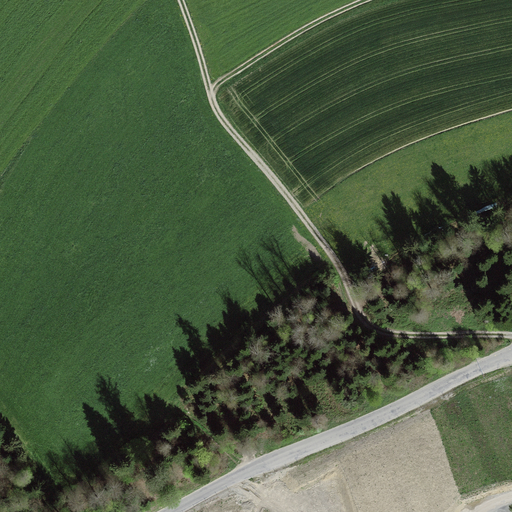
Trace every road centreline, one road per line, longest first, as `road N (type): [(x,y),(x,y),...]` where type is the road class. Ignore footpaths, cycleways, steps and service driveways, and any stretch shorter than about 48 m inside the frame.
road 1 (track): [(369,0),(304,23),(209,88),(368,326),(389,337),(511,336)]
road 2 (unclassified): [(511,353),(161,511)]
